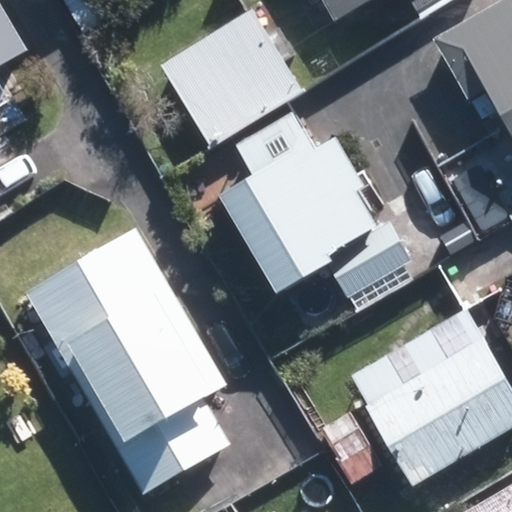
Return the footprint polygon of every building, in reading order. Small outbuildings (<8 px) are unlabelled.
[(0,0),(0,65),(43,40),(19,0),(0,0)] [(112,0),(57,0),(80,34),(118,9),(112,0)] [(252,0),(242,0),(127,70),(181,159),(304,84),(252,0)] [(322,0),(335,23),(376,0),(322,0)] [(511,202),(511,0),(498,0),(417,46),(470,138),(409,173),(448,240),(511,202)] [(120,198),(131,165),(101,107),(0,161),(0,215),(66,180),(120,198)] [(379,259),(295,122),(210,174),(294,311),(379,259)] [(196,390),(97,236),(0,297),(0,324),(120,511),(126,511),(208,461),(172,405),(196,390)] [(511,421),(442,305),(306,385),(344,449),(377,430),(408,482),(511,421)] [(511,511),(511,476),(452,511),(511,511)]
